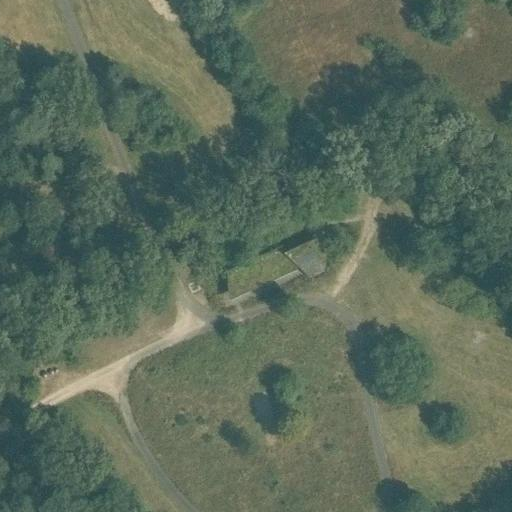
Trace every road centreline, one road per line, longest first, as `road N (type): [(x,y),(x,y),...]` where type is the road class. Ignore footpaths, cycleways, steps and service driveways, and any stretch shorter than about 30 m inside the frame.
road 1 (unknown): [(372,511),(382,481),(344,320),(329,302),(277,303),(179,346)]
road 2 (unknown): [(179,346),(54,0)]
road 3 (unknown): [(107,391),(189,511)]
